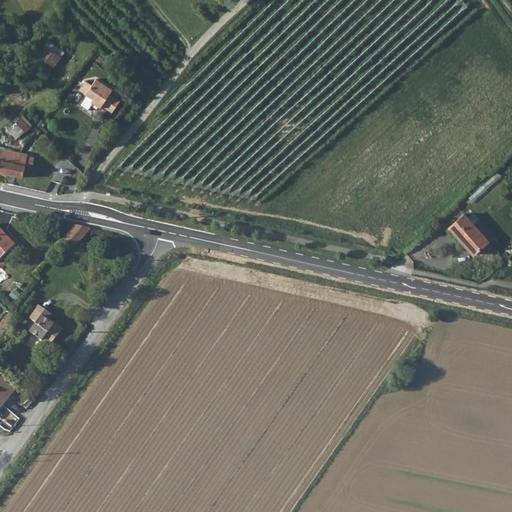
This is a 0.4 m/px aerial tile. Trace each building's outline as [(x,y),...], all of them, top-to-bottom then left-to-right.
[(60,59),(44,48),(37,58),(53,69),(60,59)] [(86,81),(80,90),(87,94),(94,99),(92,102),(102,108),(103,106),(114,112),(121,100),(111,94),(113,89),(97,79),(93,85),(86,81)] [(17,141),(31,128),(20,118),(7,131),(17,141)] [(28,154),(21,153),(2,149),(0,158),(0,172),(23,177),(25,166),(27,156),(28,154)] [(34,157),(27,156),(25,166),(32,168),(34,157)] [(449,229),(472,258),(487,244),(478,233),(464,216),(449,229)] [(80,243),(91,228),(76,225),(63,240),(73,249),(80,243)] [(0,258),(15,244),(0,227),(0,258)] [(485,227),(478,233),(487,244),(494,239),(485,227)] [(49,321),(53,316),(39,306),(30,319),(37,324),(31,333),(51,347),(64,328),(56,322),(54,325),(49,321)] [(0,409),(17,390),(0,375),(0,409)]
